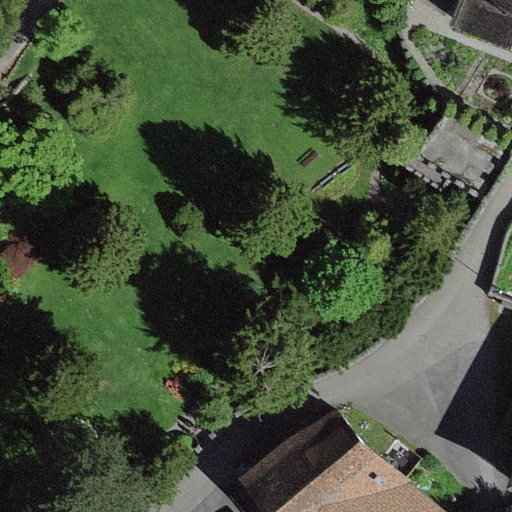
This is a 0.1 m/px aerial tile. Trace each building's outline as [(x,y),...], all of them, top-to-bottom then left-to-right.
[(511,0),(455,0),(441,41),(511,65),(511,0)] [(511,133),(453,99),(424,149),(485,189),(511,147),(511,133)] [(343,405),(306,431),(371,511),(376,511),(414,473),(343,405)] [(371,511),(306,431),(253,469),(286,511),(371,511)] [(376,511),(462,511),(414,473),(376,511)]
